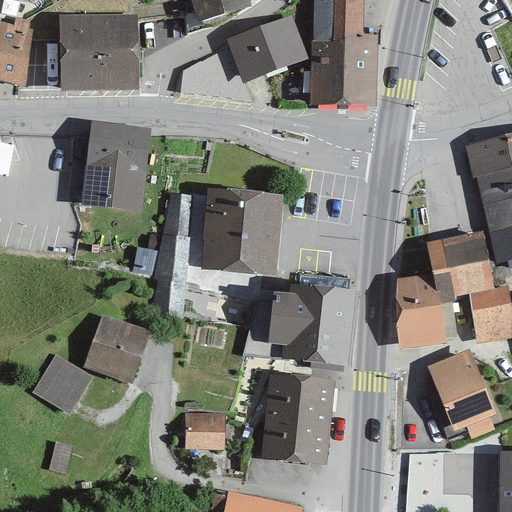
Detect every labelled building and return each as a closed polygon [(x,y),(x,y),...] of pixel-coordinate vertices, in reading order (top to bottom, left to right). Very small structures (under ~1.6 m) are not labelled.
[(250,6),(249,0),(195,0),(199,16),(250,6)] [(365,0),(316,0),(316,104),(375,105),(376,34),(365,34),(365,0)] [(511,0),(492,0),(511,32),(511,0)] [(139,13),(61,14),(62,89),(139,88),(139,13)] [(291,16),(229,39),(245,80),(307,57),(291,16)] [(0,22),(0,80),(24,85),(37,21),(16,17),(14,26),(0,22)] [(150,130),(88,123),(79,204),(141,211),(150,130)] [(511,132),(471,142),(500,261),(511,258),(511,132)] [(280,194),(209,189),(203,273),(274,278),(280,194)] [(163,234),(191,236),(194,195),(171,192),(163,234)] [(400,279),(404,350),(448,342),(439,295),(494,284),(484,230),(427,241),(433,273),(400,279)] [(157,279),(186,283),(191,236),(163,234),(154,278),(157,279)] [(181,322),(186,283),(157,279),(152,318),(181,322)] [(357,290),(293,284),(292,292),(275,291),(268,342),(287,345),(285,358),(350,365),(357,290)] [(511,310),(507,285),(471,292),(481,341),(511,335),(511,310)] [(127,382),(149,332),(104,312),(82,363),(127,382)] [(502,431),(470,350),(428,367),(454,434),(471,428),(476,441),(502,431)] [(60,416),(83,379),(47,357),(24,393),(60,416)] [(334,379),(272,373),(264,457),(325,464),(334,379)] [(223,414),(189,414),(189,449),(223,450),(223,414)] [(59,473),(66,448),(52,444),(45,469),(59,473)] [(511,511),(511,451),(499,451),(498,511),(511,511)] [(301,511),(303,507),(232,494),(228,511),(301,511)]
